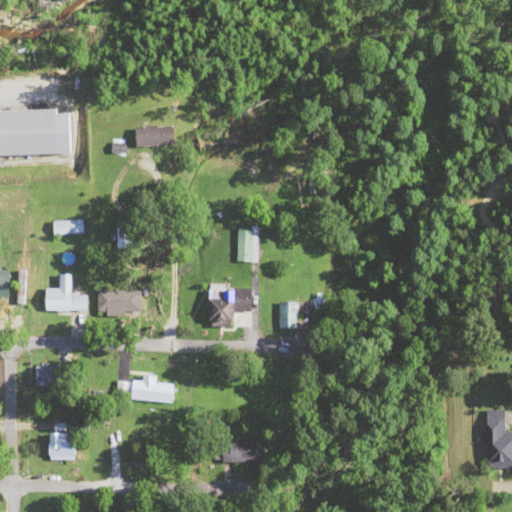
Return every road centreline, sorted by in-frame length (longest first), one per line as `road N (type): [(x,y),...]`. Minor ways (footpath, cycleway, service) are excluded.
road 1 (residential): [(248,351),(0,344)]
road 2 (residential): [(11,511),(10,345)]
road 3 (residential): [(0,487),(134,489)]
